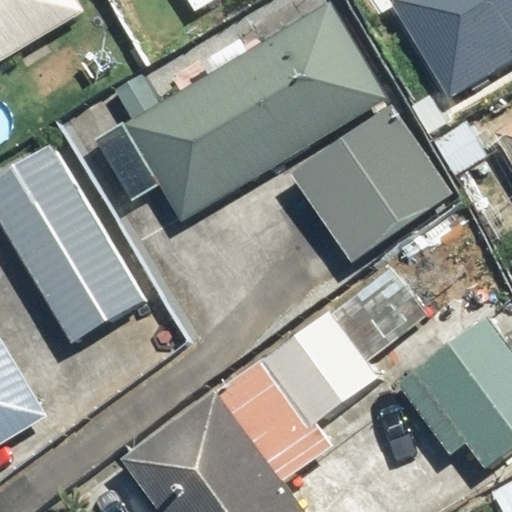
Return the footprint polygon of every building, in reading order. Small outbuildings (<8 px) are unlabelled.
[(0,0),(0,69),(94,14),(85,0),(0,0)] [(193,0),(202,13),(224,0),(193,0)] [(511,0),(397,0),(396,1),(456,101),(511,67),(511,0)] [(167,188),(188,224),(398,102),(340,4),(255,53),(248,41),(208,64),(216,77),(166,106),(149,76),(122,92),(139,122),(103,143),(139,204),(167,188)] [(401,107),(300,176),(361,265),(462,196),(401,107)] [(473,117),(437,140),(462,180),(499,157),(473,117)] [(511,128),(502,135),(511,152),(511,128)] [(59,148),(0,182),(0,210),(80,346),(151,305),(59,148)] [(407,248),(437,290),(494,249),(463,207),(407,248)] [(132,461),(168,511),(313,511),(293,483),(343,449),(326,425),(388,382),(340,314),(132,461)] [(511,458),(511,344),(494,320),(406,386),(459,457),(474,445),(494,472),(511,458)] [(0,452),(56,419),(0,325),(0,452)]
